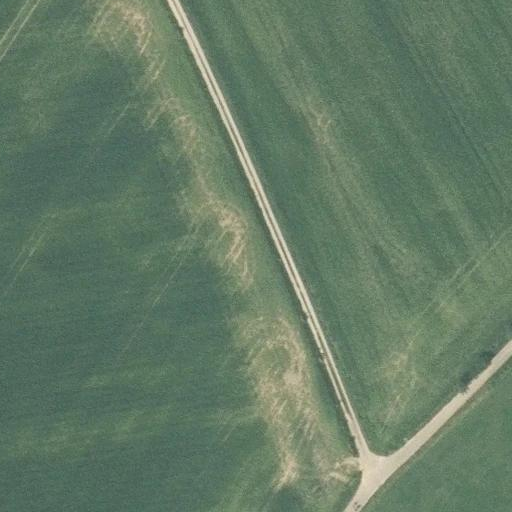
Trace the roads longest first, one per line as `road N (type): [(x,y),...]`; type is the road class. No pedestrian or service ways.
road 1 (track): [(171,0),(375,478)]
road 2 (unclassified): [(375,478),(511,346)]
